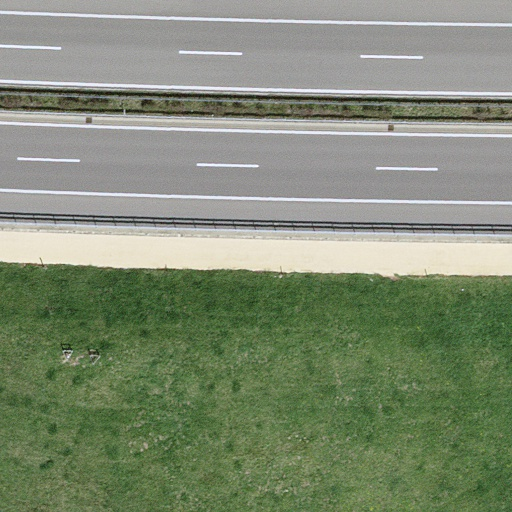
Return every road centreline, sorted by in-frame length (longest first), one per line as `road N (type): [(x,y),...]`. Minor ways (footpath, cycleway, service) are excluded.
road 1 (track): [(0,251),(511,269)]
road 2 (motorway): [(511,59),(0,45)]
road 3 (motorway): [(0,156),(511,169)]
